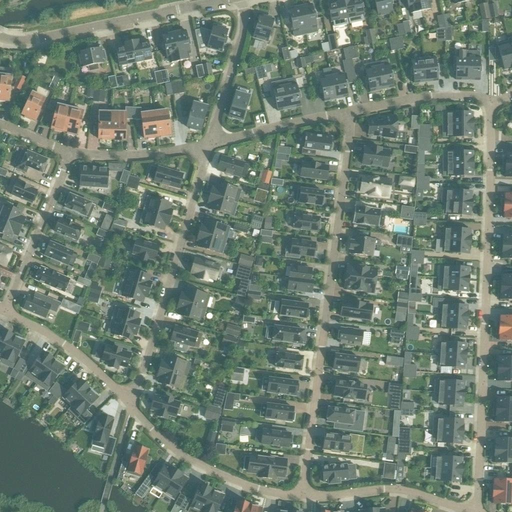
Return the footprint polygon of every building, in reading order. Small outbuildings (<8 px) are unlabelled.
[(347,19),(343,0),(334,0),(334,2),(327,3),(331,22),(333,22),(334,27),(347,24),(346,19),(347,19)] [(343,0),(347,19),(348,19),(350,24),(362,21),(361,16),(363,16),(360,0),(343,0)] [(373,0),(377,17),(392,14),(391,5),(392,5),(390,0),(373,0)] [(421,11),(418,0),(404,0),(405,1),(406,0),(408,8),(410,8),(411,13),(421,11)] [(418,0),(421,11),(430,9),(429,4),(431,4),(430,0),(418,0)] [(479,6),(482,19),(490,18),(487,4),(479,6)] [(307,5),(300,7),(306,35),(317,32),(316,28),(316,27),(315,19),(316,19),(315,13),(313,13),(312,5),(307,6),(307,5)] [(488,6),(491,19),(498,17),(495,5),(488,6)] [(306,35),(300,7),(293,8),(293,9),(288,10),(290,18),(289,18),(290,25),(292,24),(293,32),(294,32),(295,37),(306,35)] [(449,14),(442,16),(445,28),(451,27),(449,14)] [(254,30),(255,30),(253,38),(267,42),(274,20),(271,19),(271,17),(262,15),(262,16),(259,16),(257,24),(256,23),(254,30)] [(445,28),(442,16),(436,17),(439,29),(445,28)] [(402,23),(405,36),(411,35),(408,21),(402,23)] [(399,38),(401,37),(405,36),(402,24),(396,25),(399,38)] [(225,27),(216,25),(216,26),(213,26),(211,32),(200,29),(200,30),(194,31),(197,45),(208,42),(206,48),(221,53),(223,45),(225,45),(227,39),(225,38),(228,30),(225,29),(225,27)] [(444,29),(436,31),(437,42),(445,42),(444,29)] [(365,32),(368,44),(376,42),(373,30),(365,32)] [(181,31),(174,33),(180,61),(189,59),(188,54),(190,54),(188,45),(190,45),(188,39),(187,39),(185,31),(181,32),(181,31)] [(180,61),(174,33),(166,34),(166,35),(162,36),(164,44),(163,44),(164,51),(165,50),(167,58),(169,58),(170,63),(180,61)] [(327,36),(330,52),(338,50),(334,35),(327,36)] [(401,37),(399,38),(395,39),(397,50),(403,49),(401,37)] [(395,39),(389,40),(391,52),(397,50),(395,39)] [(140,40),(131,42),(135,63),(151,60),(147,41),(140,42),(140,40)] [(135,63),(131,42),(122,44),(122,46),(115,47),(119,66),(135,63)] [(511,55),(508,42),(497,45),(504,71),(509,69),(510,72),(511,71),(511,55)] [(355,47),(349,48),(351,60),(358,59),(355,47)] [(103,51),(101,51),(101,48),(93,50),(92,49),(86,50),(86,51),(78,53),(81,68),(88,67),(89,71),(98,70),(97,65),(104,63),(103,60),(105,60),(103,51)] [(281,49),(284,62),(290,60),(287,48),(281,49)] [(349,48),(343,50),(345,61),(351,60),(349,48)] [(466,52),(457,52),(456,57),(455,65),(454,65),(454,72),(455,72),(455,80),(460,81),(467,81),(468,57),(466,57),(466,52)] [(479,58),(468,57),(467,81),(474,81),(479,81),(479,73),(480,73),(480,66),(479,66),(479,58)] [(303,58),(296,60),(298,69),(305,67),(303,58)] [(435,58),(423,59),(426,83),(433,82),(437,81),(436,73),(438,73),(437,66),(436,66),(435,58)] [(423,59),(411,61),(412,69),(411,69),(412,76),(413,75),(414,84),(418,83),(418,84),(426,83),(423,59)] [(345,61),(343,62),(348,84),(356,82),(351,60),(345,61)] [(204,77),(202,70),(201,65),(195,67),(198,79),(204,77)] [(388,65),(377,67),(382,90),(389,89),(393,88),(391,79),(393,79),(391,73),(390,73),(388,65)] [(264,66),(254,68),(257,81),(267,78),(264,66)] [(377,67),(365,70),(367,78),(366,78),(367,85),(368,84),(370,92),(374,92),(382,90),(377,67)] [(210,68),(202,70),(204,77),(212,76),(210,68)] [(254,68),(244,70),(245,76),(255,74),(254,68)] [(166,70),(160,72),(163,84),(169,83),(166,70)] [(163,84),(160,72),(154,73),(156,85),(163,84)] [(343,74),(331,77),(336,100),(343,98),(347,97),(346,89),(347,89),(346,82),(344,82),(343,74)] [(0,75),(0,102),(4,103),(4,101),(8,102),(11,76),(0,75)] [(25,79),(19,76),(14,87),(20,90),(25,79)] [(115,76),(108,78),(110,89),(117,88),(115,76)] [(49,88),(55,91),(60,80),(54,77),(49,88)] [(122,77),(115,78),(117,88),(124,86),(122,77)] [(331,77),(319,79),(321,87),(320,87),(321,94),(322,94),(324,102),(328,101),(329,101),(336,100),(331,77)] [(182,82),(171,83),(173,95),(184,93),(182,82)] [(296,84),(284,86),(289,110),(296,108),(300,107),(299,99),(300,98),(299,92),(297,92),(296,84)] [(284,86),(272,89),(274,97),(273,97),(274,104),(275,103),(277,112),(281,111),(282,111),(289,110),(284,86)] [(250,91),(237,88),(229,117),(242,121),(250,91)] [(94,91),(93,102),(99,102),(100,97),(104,98),(104,92),(94,91)] [(31,120),(34,122),(45,99),(32,93),(21,116),(25,117),(24,119),(30,121),(31,120)] [(51,101),(47,109),(54,111),(56,103),(51,101)] [(199,132),(207,107),(194,103),(186,128),(190,129),(189,130),(196,132),(196,131),(199,132)] [(51,130),(64,133),(70,108),(57,105),(51,130)] [(70,108),(64,133),(67,134),(67,135),(73,136),(73,135),(77,136),(83,111),(70,108)] [(112,113),(111,140),(114,140),(122,140),(125,140),(125,120),(133,120),(132,108),(125,108),(125,113),(112,113)] [(140,109),(132,108),(133,120),(142,120),(144,139),(148,139),(148,140),(154,139),(154,138),(157,138),(154,112),(141,114),(141,109),(140,109)] [(167,111),(154,112),(157,138),(170,136),(167,111)] [(99,112),(98,140),(111,140),(112,113),(99,112)] [(472,114),(443,114),(443,126),(472,125),(472,114)] [(377,120),(367,122),(369,129),(368,135),(396,139),(397,132),(396,123),(395,116),(381,119),(381,121),(377,122),(377,120)] [(419,117),(411,117),(410,130),(418,130),(419,117)] [(472,125),(443,126),(443,137),(472,137),(472,125)] [(331,138),(306,134),(305,139),(305,138),(304,142),(305,142),(304,149),(302,149),(301,155),(315,157),(315,151),(330,153),(330,150),(332,150),(333,144),(331,144),(331,138)] [(404,153),(417,155),(418,148),(404,146),(404,153)] [(371,149),(364,148),(362,165),(387,168),(389,151),(380,150),(381,149),(371,148),(371,149)] [(24,160),(19,158),(15,169),(26,173),(28,168),(42,173),(42,172),(44,173),(47,165),(45,165),(47,160),(27,152),(24,160)] [(472,153),(443,153),(443,165),(473,164),(472,153)] [(289,156),(276,154),(275,161),(288,162),(289,156)] [(505,159),(503,159),(502,166),(511,166),(511,154),(506,154),(505,159)] [(244,163),(221,157),(217,171),(240,178),(240,176),(245,178),(248,166),(244,165),(244,163)] [(310,164),(302,163),(300,177),(326,181),(328,167),(319,166),(319,165),(310,164)] [(473,164),(443,165),(443,176),(473,176),(473,164)] [(505,172),(505,178),(511,178),(511,166),(502,166),(502,172),(505,172)] [(88,168),(81,168),(80,186),(107,188),(108,170),(97,169),(88,168)] [(183,175),(158,168),(154,182),(179,189),(183,175)] [(129,173),(123,171),(119,183),(125,185),(129,173)] [(271,173),(265,171),(262,183),(268,184),(271,173)] [(128,176),(127,182),(138,185),(140,179),(128,176)] [(379,195),(389,197),(391,181),(362,177),(361,184),(358,183),(356,193),(368,194),(368,196),(379,197),(379,195)] [(414,179),(400,177),(399,185),(413,187),(414,179)] [(21,184),(17,183),(17,182),(11,195),(11,196),(12,195),(31,203),(31,204),(37,190),(36,190),(36,191),(29,188),(21,184)] [(138,185),(127,182),(125,187),(137,191),(138,185)] [(241,190),(217,183),(215,189),(212,188),(210,196),(233,202),(237,203),(241,190)] [(299,203),(321,206),(321,205),(323,205),(324,197),(322,197),(322,192),(301,189),(300,190),(298,189),(296,202),(299,202),(299,203)] [(255,196),(265,199),(268,192),(258,190),(255,196)] [(472,193),(442,191),(441,203),(444,203),(471,205),(472,193)] [(64,208),(89,218),(94,206),(95,206),(70,195),(64,208)] [(511,195),(504,195),(504,200),(501,200),(501,207),(511,206),(511,195)] [(233,202),(210,196),(208,203),(211,204),(209,210),(229,216),(233,202)] [(147,197),(143,210),(170,218),(172,211),(169,210),(171,204),(147,197)] [(104,203),(101,209),(114,214),(114,215),(117,208),(103,203),(104,203)] [(471,205),(444,203),(443,215),(470,216),(471,205)] [(4,205),(0,213),(0,218),(21,227),(25,218),(20,216),(21,212),(4,205)] [(503,213),(503,219),(511,218),(511,206),(501,207),(500,213),(503,213)] [(380,211),(371,210),(371,209),(358,207),(358,208),(355,207),(352,223),(356,224),(356,225),(369,226),(369,225),(378,227),(380,211)] [(414,208),(401,207),(399,220),(412,221),(414,208)] [(170,218),(143,210),(140,224),(143,225),(163,231),(165,225),(168,226),(170,218)] [(319,218),(294,215),(293,228),(318,232),(318,230),(320,229),(320,225),(319,223),(319,218)] [(250,227),(259,230),(262,219),(253,216),(250,227)] [(21,227),(0,218),(0,233),(11,238),(12,234),(17,236),(21,227)] [(54,232),(77,242),(80,234),(83,235),(84,233),(82,233),(84,229),(60,219),(54,232)] [(114,219),(112,225),(125,229),(127,223),(114,219)] [(201,226),(199,233),(225,241),(229,228),(226,227),(206,221),(204,227),(201,226)] [(248,228),(235,224),(233,230),(246,235),(248,228)] [(124,229),(112,225),(110,231),(123,235),(124,229)] [(98,229),(96,235),(106,240),(108,233),(98,229)] [(471,231),(443,229),(442,241),(470,243),(471,231)] [(260,230),(260,236),(261,236),(261,242),(270,244),(271,238),(272,232),(260,230)] [(225,241),(199,233),(197,241),(199,242),(198,247),(222,254),(225,241)] [(511,235),(502,236),(502,241),(499,241),(499,247),(511,247),(511,235)] [(412,238),(397,236),(396,246),(410,248),(412,238)] [(352,238),(352,242),(350,242),(349,250),(351,250),(350,254),(372,257),(373,245),(378,246),(379,241),(374,241),(374,240),(352,238)] [(136,240),(132,254),(139,256),(138,260),(148,263),(149,259),(154,261),(159,247),(136,240)] [(315,244),(292,241),(292,242),(287,241),(287,246),(291,247),(290,254),(313,257),(314,252),(316,252),(317,245),(315,245),(315,244)] [(470,243),(442,241),(442,253),(469,254),(470,243)] [(44,256),(51,259),(49,262),(59,266),(60,263),(67,266),(68,264),(72,266),(76,257),(72,255),(73,253),(50,243),(44,256)] [(0,262),(6,265),(11,252),(0,246),(0,262)] [(511,247),(499,247),(499,254),(502,254),(501,259),(511,259),(511,247)] [(86,261),(97,265),(100,258),(89,253),(86,261)] [(241,256),(238,264),(250,268),(253,259),(241,256)] [(98,267),(104,269),(105,264),(109,265),(111,259),(101,257),(98,267)] [(190,273),(198,275),(197,279),(207,282),(208,278),(215,280),(216,279),(220,280),(223,269),(219,268),(219,266),(195,259),(190,273)] [(343,277),(375,282),(376,270),(347,266),(346,270),(345,270),(344,271),(343,277)] [(244,267),(240,280),(248,282),(251,269),(244,267)] [(289,279),(313,282),(313,281),(310,281),(311,269),(290,267),(289,279)] [(409,269),(396,267),(395,274),(408,276),(409,269)] [(469,269),(439,267),(439,279),(468,281),(469,269)] [(39,272),(37,272),(35,279),(36,279),(35,281),(64,293),(69,280),(56,274),(50,271),(41,268),(39,272)] [(126,269),(122,282),(149,290),(151,283),(148,282),(150,276),(126,269)] [(511,288),(511,276),(501,276),(501,282),(498,282),(498,288),(511,288)] [(91,282),(78,277),(76,282),(89,288),(91,282)] [(344,290),(373,294),(375,282),(343,277),(342,284),(343,285),(344,286),(344,290)] [(313,282),(289,279),(287,290),(311,293),(313,282)] [(468,281),(439,279),(438,290),(467,293),(468,281)] [(149,290),(122,282),(119,296),(122,297),(142,303),(144,297),(147,298),(149,290)] [(98,288),(91,286),(89,293),(96,295),(98,288)] [(500,295),(500,300),(511,300),(511,288),(498,288),(497,294),(500,295)] [(181,294),(179,301),(206,309),(210,296),(206,295),(186,289),(184,294),(181,294)] [(247,291),(246,299),(252,300),(253,298),(259,298),(259,293),(247,291)] [(94,303),(96,296),(89,294),(87,301),(94,303)] [(39,295),(37,300),(29,297),(26,303),(25,302),(23,308),(24,308),(23,310),(45,319),(48,310),(55,313),(59,304),(39,295)] [(234,307),(242,310),(245,301),(236,298),(234,307)] [(433,299),(433,307),(440,307),(440,316),(467,318),(468,307),(459,306),(456,306),(457,301),(433,299)] [(340,304),(338,314),(340,314),(340,317),(370,321),(372,308),(377,309),(378,302),(363,300),(363,304),(353,303),(342,302),(342,304),(340,304)] [(206,309),(179,301),(177,309),(180,310),(178,315),(202,322),(206,309)] [(67,302),(65,309),(73,312),(73,311),(78,313),(81,307),(67,302)] [(306,311),(307,305),(282,302),(281,302),(279,302),(278,314),(280,315),(280,316),(305,319),(306,318),(308,318),(308,311),(306,311)] [(397,304),(396,311),(406,312),(407,305),(397,304)] [(115,307),(111,320),(138,328),(140,320),(139,320),(137,320),(139,314),(115,307)] [(437,316),(436,328),(455,330),(457,330),(466,331),(467,318),(440,316),(437,316)] [(499,322),(496,322),(496,329),(511,329),(511,317),(499,317),(499,322)] [(138,328),(111,320),(108,333),(111,334),(131,340),(133,335),(136,336),(138,328)] [(77,329),(84,331),(86,324),(79,322),(77,329)] [(225,334),(237,338),(240,328),(227,325),(225,334)] [(203,335),(175,327),(171,341),(176,342),(174,349),(185,352),(187,346),(199,349),(203,335)] [(287,329),(274,327),(274,328),(269,327),(269,328),(268,328),(267,339),(272,340),(272,341),(302,345),(302,343),(304,344),(305,335),(303,335),(304,331),(296,330),(287,328),(287,329)] [(347,329),(341,329),(340,332),(338,332),(337,340),(339,340),(339,343),(346,344),(346,346),(353,347),(353,345),(360,346),(362,331),(352,330),(347,329)] [(511,329),(496,329),(496,335),(498,335),(498,341),(511,341),(511,329)] [(404,332),(390,330),(389,337),(403,339),(404,332)] [(0,362),(0,363),(13,336),(2,331),(0,333),(0,360),(1,361),(0,361),(0,362)] [(81,333),(75,331),(72,342),(78,344),(81,333)] [(24,341),(13,336),(0,363),(11,368),(24,341)] [(236,339),(224,336),(222,345),(234,349),(236,339)] [(466,345),(439,343),(438,355),(465,357),(466,345)] [(113,349),(106,347),(101,361),(109,363),(108,367),(117,370),(118,366),(126,368),(130,354),(120,351),(121,350),(114,348),(113,349)] [(36,384),(53,359),(43,352),(38,359),(34,364),(26,377),(36,384)] [(302,357),(277,353),(275,367),(301,371),(302,357)] [(359,358),(335,355),(333,370),(340,371),(339,373),(348,374),(348,372),(357,373),(359,358)] [(465,357),(438,355),(437,367),(464,369),(465,357)] [(190,364),(166,357),(164,362),(161,361),(159,369),(186,377),(190,364)] [(386,365),(401,367),(402,359),(387,357),(386,365)] [(497,363),(495,363),(494,370),(511,370),(511,358),(498,358),(497,363)] [(25,362),(20,359),(14,369),(19,372),(25,362)] [(53,359),(36,384),(46,391),(63,366),(53,359)] [(194,360),(193,366),(199,368),(201,362),(194,360)] [(30,365),(25,362),(19,372),(24,375),(30,365)] [(182,390),(186,377),(159,369),(157,377),(160,378),(158,383),(182,390)] [(497,376),(497,382),(511,382),(511,370),(494,370),(494,376),(497,376)] [(267,393),(295,396),(296,392),(298,392),(299,385),(297,384),(297,382),(287,381),(281,380),(269,379),(267,393)] [(68,410),(89,389),(80,380),(63,398),(71,406),(68,410)] [(464,395),(465,383),(435,381),(434,393),(439,394),(464,395)] [(336,382),(335,387),(333,387),(332,395),(334,396),(334,397),(343,398),(343,399),(353,400),(353,399),(357,400),(358,400),(360,400),(361,400),(363,401),(365,393),(365,386),(363,386),(362,386),(360,386),(359,385),(355,385),(355,384),(353,384),(349,383),(347,383),(347,384),(336,382)] [(53,396),(61,387),(56,383),(48,392),(53,396)] [(389,384),(388,394),(394,395),(392,409),(390,408),(390,410),(400,411),(401,385),(389,384)] [(61,387),(53,396),(58,400),(65,391),(61,387)] [(218,387),(213,405),(221,407),(226,389),(218,387)] [(98,397),(89,389),(68,410),(77,419),(84,425),(92,416),(86,410),(98,397)] [(239,395),(227,393),(224,405),(233,406),(233,401),(238,402),(239,395)] [(439,394),(438,405),(463,407),(464,395),(439,394)] [(155,396),(150,410),(158,412),(157,416),(167,419),(168,415),(175,417),(176,416),(180,417),(183,406),(179,405),(179,403),(172,401),(172,399),(165,397),(165,399),(155,396)] [(511,399),(496,399),(496,404),(493,404),(493,410),(511,411),(511,399)] [(265,419),(291,422),(291,421),(293,421),(294,414),(292,413),(293,408),(267,405),(265,419)] [(221,410),(208,406),(204,418),(217,422),(221,410)] [(328,408),(326,422),(334,423),(334,429),(361,432),(364,413),(354,412),(343,410),(338,409),(338,410),(328,408)] [(493,417),(495,417),(495,422),(511,423),(511,411),(493,410),(493,417)] [(94,422),(92,431),(96,432),(95,433),(92,445),(104,449),(102,454),(111,457),(116,440),(108,437),(113,420),(100,417),(99,422),(98,424),(94,422)] [(463,421),(434,419),(433,431),(462,433),(463,421)] [(290,434),(263,430),(263,431),(257,431),(256,436),(262,436),(261,444),(288,448),(288,443),(291,444),(292,436),(289,435),(290,434)] [(205,446),(211,448),(216,433),(209,431),(205,446)] [(462,433),(433,431),(432,443),(462,445),(462,433)] [(357,444),(359,436),(349,435),(349,438),(339,437),(334,436),(325,435),(323,449),(331,450),(331,452),(340,453),(340,452),(348,453),(349,443),(357,444)] [(388,445),(387,452),(394,453),(393,456),(397,456),(397,454),(397,447),(397,446),(395,446),(396,439),(389,438),(388,445)] [(511,440),(494,439),(494,445),(492,445),(491,451),(511,452),(511,440)] [(226,446),(216,444),(215,451),(225,453),(226,446)] [(143,466),(147,468),(149,459),(145,458),(147,451),(135,447),(127,473),(140,477),(143,466)] [(494,458),(494,463),(511,463),(511,452),(491,451),(491,458),(494,458)] [(286,461),(250,456),(249,457),(244,457),(243,470),(248,471),(247,473),(259,474),(258,478),(275,480),(276,476),(284,477),(286,461)] [(461,470),(462,459),(437,457),(436,469),(461,470)] [(118,473),(124,475),(128,463),(122,462),(118,473)] [(395,465),(384,464),(383,470),(394,472),(395,465)] [(163,493),(176,472),(166,465),(152,486),(163,493)] [(339,484),(339,481),(347,480),(346,474),(355,473),(354,465),(346,466),(336,467),(336,466),(328,467),(322,468),(322,473),(320,474),(321,482),(323,481),(323,482),(332,482),(333,484),(339,484)] [(430,481),(460,483),(461,470),(436,469),(431,468),(430,481)] [(163,493),(173,500),(187,478),(176,472),(163,493)] [(137,492),(135,494),(141,499),(143,496),(149,489),(147,488),(154,478),(149,475),(142,484),(137,492)] [(511,480),(493,480),(493,486),(490,485),(490,492),(511,492),(511,480)] [(194,499),(188,511),(202,511),(212,490),(200,485),(197,493),(194,499)] [(212,490),(202,511),(217,511),(216,511),(217,509),(220,503),(223,495),(212,490)] [(511,492),(490,492),(489,498),(492,498),(492,504),(511,504),(511,492)] [(174,505),(180,508),(185,497),(180,495),(174,505)] [(191,500),(185,497),(180,508),(185,511),(191,500)] [(247,511),(249,505),(237,502),(234,511),(247,511)]
